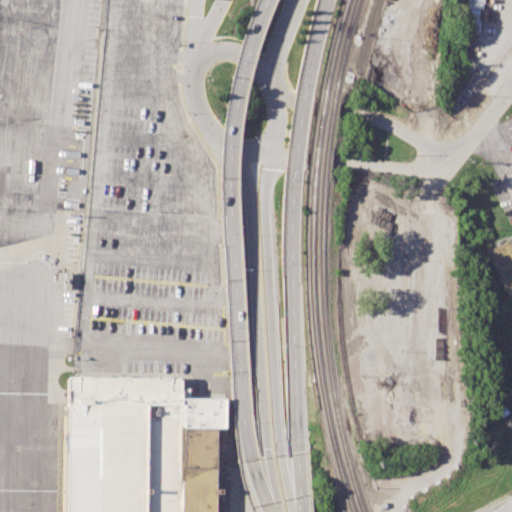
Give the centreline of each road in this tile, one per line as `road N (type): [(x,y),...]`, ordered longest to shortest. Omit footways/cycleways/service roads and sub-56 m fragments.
road 1 (motorway): [(268,0),(237,84),(228,197),(248,450),(268,511)]
road 2 (residential): [(224,142),(244,511)]
road 3 (motorway): [(295,437),(294,174)]
road 4 (motorway): [(239,150),(250,195),(260,366)]
road 5 (motorway): [(273,366),(266,149)]
road 6 (motorway): [(295,511),(273,366)]
road 7 (motorway): [(260,366),(275,511)]
road 8 (residential): [(331,160),(434,166),(451,152)]
road 9 (residential): [(451,152),(392,123),(337,109)]
